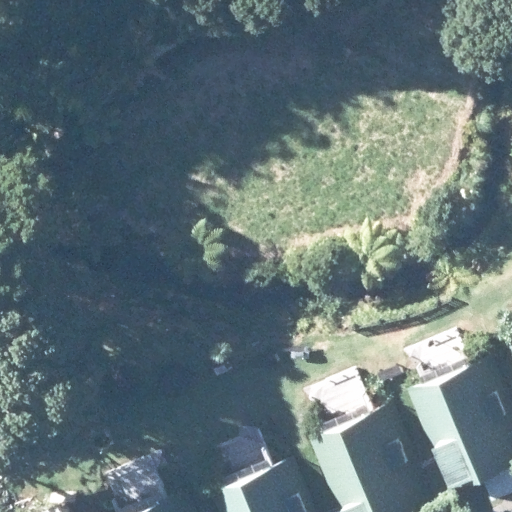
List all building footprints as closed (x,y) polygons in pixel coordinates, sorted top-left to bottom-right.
[(511,453),(511,406),(491,356),(414,388),(453,477),(511,453)] [(387,511),(428,495),(390,405),(315,437),(346,511),(387,511)] [(314,511),(293,460),(218,492),(225,511),(314,511)] [(195,511),(185,488),(129,511),(195,511)] [(71,511),(65,499),(36,511),(71,511)]
